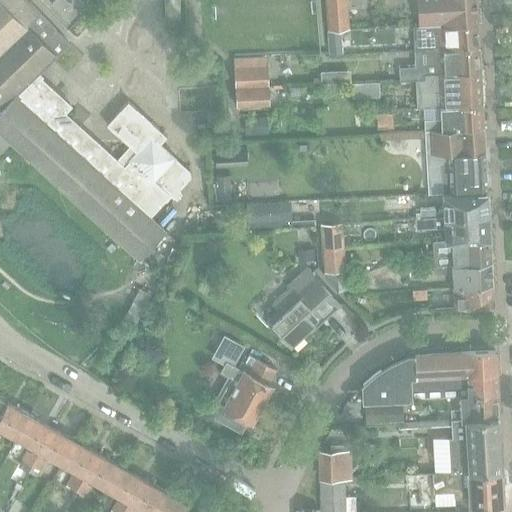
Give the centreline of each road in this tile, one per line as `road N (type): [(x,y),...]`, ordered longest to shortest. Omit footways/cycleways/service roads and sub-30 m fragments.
road 1 (residential): [(276,494),(336,367),(419,333),(511,329)]
road 2 (residential): [(276,494),(0,338)]
